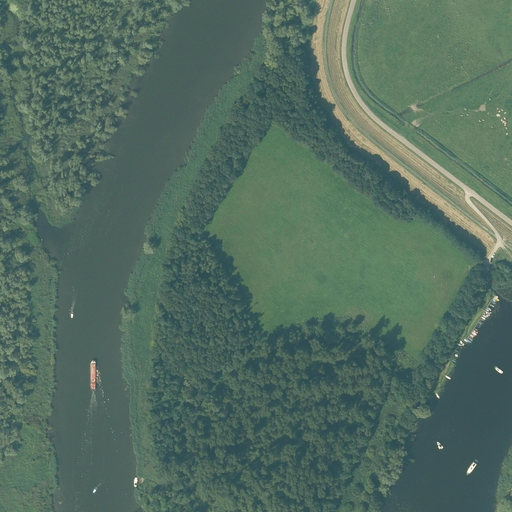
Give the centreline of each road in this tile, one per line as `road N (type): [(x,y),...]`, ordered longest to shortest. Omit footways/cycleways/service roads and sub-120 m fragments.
road 1 (track): [(332,511),(394,373),(419,364),(474,262),(488,261)]
road 2 (unclassified): [(511,223),(373,118),(356,96),(343,40),(353,0)]
road 3 (track): [(477,306),(499,239),(465,189)]
